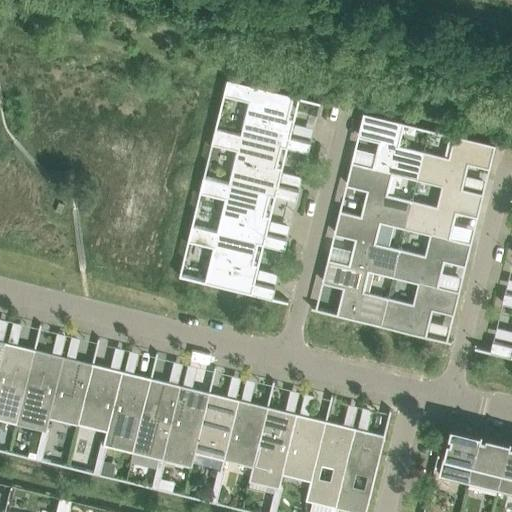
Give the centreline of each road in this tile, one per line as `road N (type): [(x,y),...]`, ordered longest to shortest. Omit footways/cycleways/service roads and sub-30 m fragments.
road 1 (residential): [(286,359),(0,287)]
road 2 (residential): [(450,399),(511,149)]
road 3 (residential): [(286,359),(348,110)]
road 4 (residential): [(413,390),(286,359)]
road 5 (residential): [(383,511),(413,390)]
